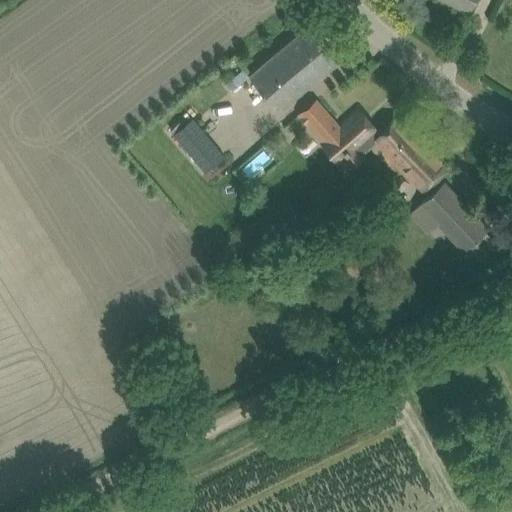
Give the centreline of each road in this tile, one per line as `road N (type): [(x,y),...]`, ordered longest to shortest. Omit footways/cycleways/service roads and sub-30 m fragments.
road 1 (track): [(44,511),(511,286)]
road 2 (tertiary): [(511,131),(443,88),(340,0)]
